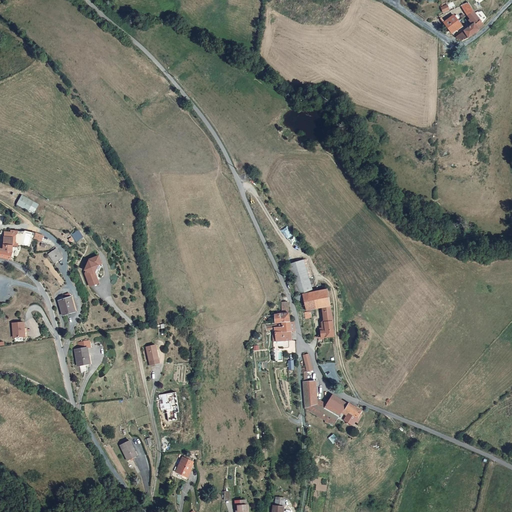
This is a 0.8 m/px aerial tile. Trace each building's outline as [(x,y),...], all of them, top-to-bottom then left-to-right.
[(472,12),(467,3),(459,6),(466,16),(472,12)] [(482,26),(472,12),(466,16),(473,25),(455,37),(460,41),(471,36),(482,27),(482,26)] [(452,15),(441,23),(449,32),(460,26),(456,21),(452,15)] [(33,214),(38,204),(22,195),(17,205),(33,214)] [(78,230),(72,235),(76,242),(83,237),(78,230)] [(12,237),(12,246),(17,246),(17,243),(15,243),(15,237),(16,232),(9,231),(3,231),(2,236),(12,237)] [(44,235),(36,232),(34,238),(42,241),(44,235)] [(0,248),(0,257),(1,257),(7,259),(11,260),(12,246),(12,237),(2,236),(3,243),(3,246),(1,246),(0,249),(0,248)] [(55,250),(49,254),(54,262),(60,258),(55,250)] [(98,255),(88,259),(89,260),(85,269),(86,272),(85,272),(88,281),(89,285),(99,281),(95,271),(96,267),(98,266),(102,265),(98,255)] [(288,264),(297,295),(313,292),(305,260),(288,264)] [(313,292),(297,295),(295,296),(296,301),(304,299),(306,309),(311,308),(315,307),(322,306),(330,304),(328,289),(313,292)] [(57,298),(57,300),(62,316),(75,312),(70,296),(65,298),(64,294),(58,295),(57,298)] [(278,316),(284,316),(292,315),(292,311),(291,307),(290,307),(289,303),(288,296),(280,297),(280,299),(281,303),(282,308),(277,309),(278,316)] [(330,304),(322,306),(325,325),(319,326),(321,336),(334,334),(330,304)] [(278,321),(279,325),(288,324),(288,326),(294,325),(293,318),(292,315),(284,316),(284,320),(278,321)] [(24,323),(13,324),(13,337),(24,337),(24,323)] [(295,333),(294,325),(288,326),(288,324),(279,325),(273,326),(274,335),(274,341),(292,339),(292,333),(295,333)] [(77,342),(78,348),(86,347),(89,346),(88,340),(77,342)] [(156,344),(147,347),(151,365),(161,363),(156,344)] [(74,349),(77,363),(78,362),(80,373),(87,371),(86,366),(86,361),(89,360),(86,347),(78,348),(74,349)] [(314,371),(307,352),(301,355),(308,373),(314,371)] [(337,405),(330,401),(328,405),(324,402),(317,386),(305,391),(315,416),(334,426),(341,413),(343,409),(337,405)] [(176,412),(179,412),(176,393),(164,394),(167,414),(176,412)] [(341,400),(333,396),(330,401),(337,405),(341,400)] [(359,410),(341,400),(337,405),(343,409),(341,413),(346,416),(344,420),(352,425),(359,410)] [(177,420),(176,412),(167,414),(168,421),(177,420)] [(121,439),(127,455),(130,454),(133,453),(138,451),(131,435),(121,439)] [(182,455),(176,471),(183,474),(182,476),(188,478),(193,463),(192,462),(193,459),(182,455)] [(93,480),(88,482),(93,489),(97,487),(93,480)] [(286,511),(288,500),(289,490),(282,489),(281,499),(277,498),(275,511),(286,511)] [(246,493),(237,494),(238,511),(252,509),(251,497),(246,498),(246,493)]
